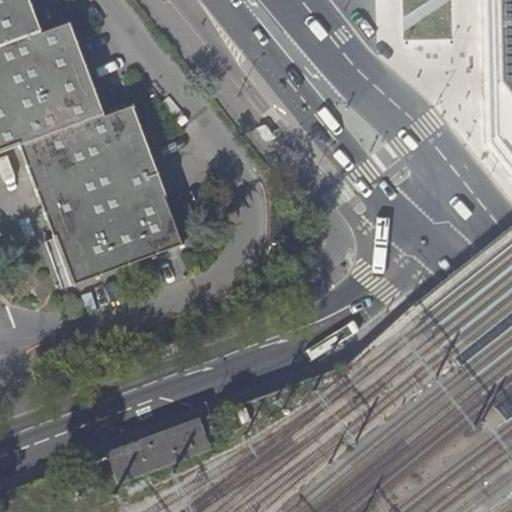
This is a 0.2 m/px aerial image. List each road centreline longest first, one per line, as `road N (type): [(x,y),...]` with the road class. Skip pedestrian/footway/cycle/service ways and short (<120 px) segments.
road 1 (residential): [(0,452),(320,338),(427,238)]
road 2 (secondary): [(219,0),(296,98),(427,238)]
road 3 (secondary): [(477,191),(410,136),(295,0)]
road 4 (secondary): [(427,238),(511,339)]
